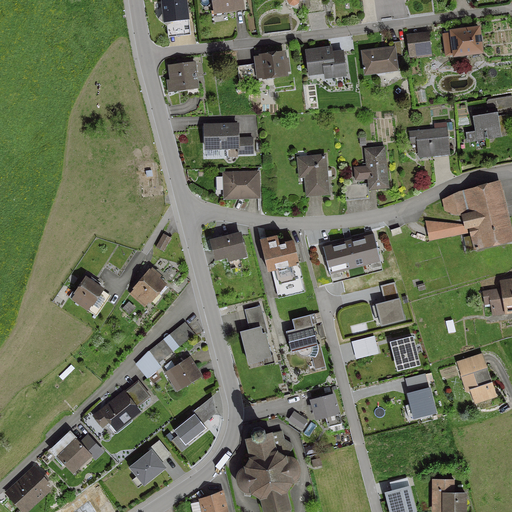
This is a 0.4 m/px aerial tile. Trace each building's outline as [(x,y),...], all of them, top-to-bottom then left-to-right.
[(189,18),(186,0),(162,0),(165,21),(189,18)] [(242,8),(241,0),(211,0),(213,12),(242,8)] [(287,0),(287,1),(289,4),(293,5),(297,3),(297,0),(305,0),(307,14),(323,12),(321,0),(287,0)] [(454,55),(480,52),(477,29),(467,30),(466,27),(456,29),(456,32),(451,32),(451,33),(443,34),(445,55),(454,54),(454,55)] [(408,56),(428,53),(426,36),(415,37),(415,34),(406,35),(408,56)] [(394,57),(401,56),(399,41),(392,42),(393,48),(383,49),(383,51),(380,51),(380,50),(361,52),(364,74),(396,70),(394,57)] [(328,77),(345,75),(342,53),(331,54),(331,52),(330,51),(329,50),(327,49),(305,52),(308,74),(323,72),(324,75),(326,77),(328,77)] [(274,76),(284,75),(281,53),(260,56),(261,56),(254,57),(254,56),(249,57),(250,63),(255,62),(256,72),(251,72),(252,78),(257,77),(257,78),(263,77),(263,78),(264,78),(266,80),(273,79),(274,76)] [(196,87),(193,64),(169,67),(171,81),(172,80),(174,90),(196,87)] [(510,107),(509,99),(494,101),(495,109),(510,107)] [(483,134),(484,138),(500,136),(496,112),(472,116),(474,129),(471,129),(471,131),(470,131),(469,129),(464,130),(466,141),(475,140),(475,135),(483,134)] [(236,139),(236,125),(204,126),(205,149),(237,148),(237,154),(252,153),(252,138),(236,139)] [(445,129),(415,132),(418,157),(448,154),(445,129)] [(386,187),(382,148),(365,150),(369,189),(386,187)] [(306,196),(327,194),(323,156),(305,158),(306,164),(298,164),(299,177),(304,177),(306,196)] [(226,187),(226,197),(257,197),(256,173),(224,175),(224,187),(226,187)] [(475,248),(507,240),(493,183),(457,193),(442,200),(444,211),(453,214),(462,215),(464,225),(426,221),(430,239),(465,232),(464,227),(468,226),(474,251),(476,251),(475,248)] [(368,198),(366,184),(343,186),(345,201),(368,198)] [(244,257),(239,234),(210,241),(215,259),(233,255),(234,259),(244,257)] [(162,235),(155,248),(162,251),(169,238),(162,235)] [(380,261),(373,235),(325,248),(332,273),(380,261)] [(278,245),(276,236),(259,241),(267,271),(274,269),(281,297),(300,292),(297,279),(301,278),(292,242),(278,245)] [(134,288),(130,294),(144,306),(148,301),(149,301),(157,293),(160,295),(166,288),(163,285),(164,285),(152,274),(154,272),(151,269),(149,272),(148,271),(134,288)] [(75,293),(71,299),(95,316),(105,302),(106,300),(98,294),(101,289),(85,278),(74,293),(75,293)] [(505,310),(511,308),(511,284),(511,285),(511,280),(499,282),(501,289),(488,291),(492,313),(504,312),(504,314),(506,314),(505,310)] [(405,319),(399,299),(377,305),(383,325),(405,319)] [(290,352),(296,351),(297,354),(300,356),(303,357),(308,356),(310,358),(311,360),(314,370),(324,367),(319,344),(316,345),(311,323),(316,321),(314,314),(291,320),(293,329),(285,331),(290,352)] [(196,335),(185,322),(178,327),(189,340),(196,335)] [(189,340),(178,327),(164,340),(174,351),(189,340)] [(256,329),(242,332),(244,343),(243,343),(248,363),(262,359),(261,358),(269,356),(264,334),(258,335),(256,329)] [(420,365),(413,337),(391,343),(399,370),(420,365)] [(174,351),(164,340),(135,363),(148,378),(162,367),(159,363),(174,351)] [(469,390),(473,402),(495,395),(491,383),(490,384),(484,367),(486,367),(482,355),(456,363),(460,375),(471,372),(477,388),(469,390)] [(180,388),(199,376),(188,358),(181,362),(179,359),(175,363),(176,365),(165,373),(171,382),(174,380),(180,388)] [(101,411),(115,429),(138,411),(134,407),(148,396),(137,382),(101,411)] [(436,412),(430,389),(409,394),(415,417),(436,412)] [(310,410),(313,409),(316,419),(325,417),(327,426),(339,423),(332,395),(317,399),(317,398),(311,400),(312,405),(309,406),(310,410)] [(300,429),(305,421),(293,412),(288,420),(300,429)] [(184,441),(204,426),(195,414),(175,429),(184,441)] [(259,498),(260,498),(263,511),(276,511),(290,509),(285,491),(285,490),(290,483),(291,483),(291,482),(294,480),(297,477),(299,473),(299,469),(298,464),(294,460),(290,457),(285,457),(291,447),(291,444),(283,439),(280,440),(279,441),(277,432),(270,434),(270,433),(264,434),(263,430),(258,427),(253,428),(250,433),(251,438),(245,439),(249,457),(249,458),(245,466),(244,466),(244,467),(240,469),(237,473),(236,476),(236,480),(236,483),(237,486),(239,488),(241,490),(246,492),(251,492),(251,493),(259,497),(259,498)] [(88,453),(69,433),(51,450),(70,470),(80,460),(81,461),(88,453)] [(142,480),(164,464),(152,447),(130,463),(142,480)] [(22,481),(21,480),(6,493),(23,511),(32,503),(30,501),(42,490),(39,487),(45,482),(34,470),(22,481)] [(446,481),(433,481),(433,511),(453,511),(463,511),(464,493),(446,493),(446,481)] [(416,511),(410,487),(387,493),(391,511),(416,511)] [(202,511),(225,511),(221,492),(200,500),(202,511)]
